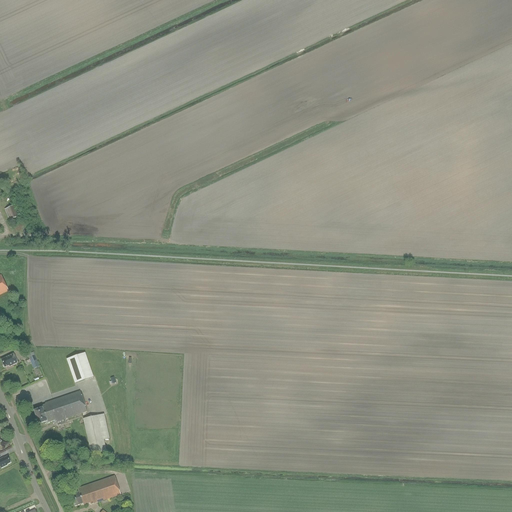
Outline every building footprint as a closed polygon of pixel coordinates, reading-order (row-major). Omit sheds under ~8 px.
[(10,219),(21,216),(17,205),(6,208),(10,219)] [(0,294),(9,291),(1,275),(0,275),(0,294)] [(37,362),(33,353),(28,355),(32,365),(37,362)] [(75,384),(94,377),(85,353),(67,360),(75,384)] [(11,366),(18,363),(14,354),(1,360),(3,363),(3,364),(2,365),(3,367),(4,367),(5,368),(10,365),(11,366)] [(55,422),(87,412),(80,392),(45,404),(42,406),(42,408),(34,411),(34,410),(33,411),(34,411),(35,415),(34,417),(35,419),(37,420),(38,424),(39,424),(47,421),(48,423),(55,421),(55,422)] [(104,440),(110,439),(104,414),(83,418),(92,454),(107,451),(104,440)] [(83,505),(90,503),(90,505),(97,502),(97,503),(121,495),(115,476),(78,488),(79,492),(71,495),(75,506),(83,504),(83,505)]
